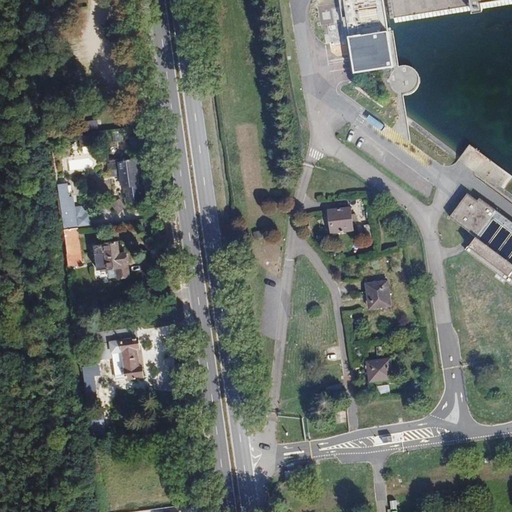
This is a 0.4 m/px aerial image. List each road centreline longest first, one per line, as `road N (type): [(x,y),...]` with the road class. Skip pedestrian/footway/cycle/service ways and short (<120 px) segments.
road 1 (primary): [(153,0),(227,511)]
road 2 (primary): [(250,511),(178,0)]
